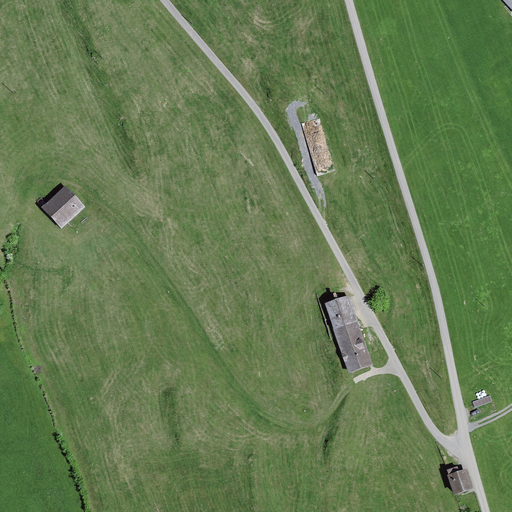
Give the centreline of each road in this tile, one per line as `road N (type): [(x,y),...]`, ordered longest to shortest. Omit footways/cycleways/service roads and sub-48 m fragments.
road 1 (unclassified): [(485,511),(425,248),(349,0)]
road 2 (track): [(20,174),(71,170),(118,210),(261,405),(299,419),(396,369)]
